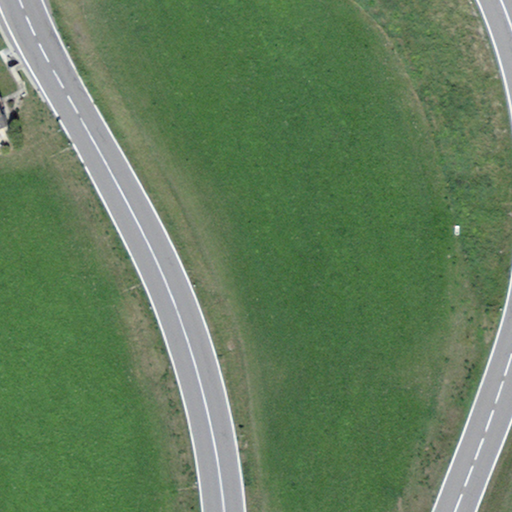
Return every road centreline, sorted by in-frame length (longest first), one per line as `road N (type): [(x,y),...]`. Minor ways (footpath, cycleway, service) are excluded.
road 1 (primary): [(225,511),(209,412),(180,315),(21,0)]
road 2 (primary): [(511,352),(457,511)]
